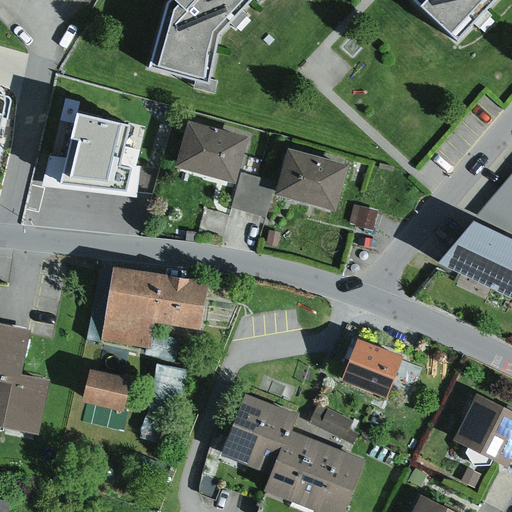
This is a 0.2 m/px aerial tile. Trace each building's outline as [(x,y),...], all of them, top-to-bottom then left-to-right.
[(219,33),(250,0),(161,0),(144,66),(208,83),(219,33)] [(497,0),(416,0),(412,5),(457,42),(497,0)] [(0,96),(0,147),(12,99),(0,96)] [(118,118),(59,105),(43,184),(118,189),(123,162),(107,158),(118,118)] [(242,134),(180,118),(168,164),(229,180),(242,134)] [(346,165),(286,148),(273,194),(333,210),(346,165)] [(511,169),(475,215),(508,231),(511,227),(511,169)] [(256,177),(238,172),(228,206),(246,211),(256,177)] [(273,181),(256,177),(246,211),(263,216),(273,181)] [(353,206),(348,224),(371,229),(375,211),(353,206)] [(511,241),(469,221),(433,263),(511,300),(511,241)] [(278,232),(266,230),(264,244),(276,246),(278,232)] [(201,279),(111,267),(101,339),(148,346),(150,330),(151,321),(195,327),(201,279)] [(27,329),(0,323),(0,426),(36,434),(47,382),(17,376),(27,329)] [(179,340),(150,330),(148,346),(146,355),(173,361),(179,340)] [(399,354),(351,336),(335,378),(383,396),(399,354)] [(187,369),(153,362),(145,410),(138,428),(167,435),(187,369)] [(126,378),(82,367),(75,395),(118,406),(126,378)] [(240,463),(265,402),(240,392),(215,453),(224,457),(240,463)] [(511,446),(511,412),(471,392),(447,438),(465,447),(463,451),(471,464),(486,464),(489,459),(502,466),(511,446)] [(315,401),(305,420),(350,443),(355,433),(346,428),(350,420),(315,401)] [(265,474),(283,430),(290,412),(265,402),(240,463),(265,474)] [(285,500),(309,440),(283,430),(265,474),(259,490),(285,500)] [(285,500),(313,511),(336,451),(309,440),(285,500)] [(340,511),(360,461),(336,451),(313,511),(314,511),(340,511)] [(240,463),(224,457),(214,481),(221,483),(261,499),(256,511),(314,511),(313,511),(285,500),(259,490),(265,474),(240,463)] [(221,483),(214,481),(201,475),(197,484),(197,493),(213,499),(221,483)] [(451,511),(415,494),(405,511),(451,511)]
